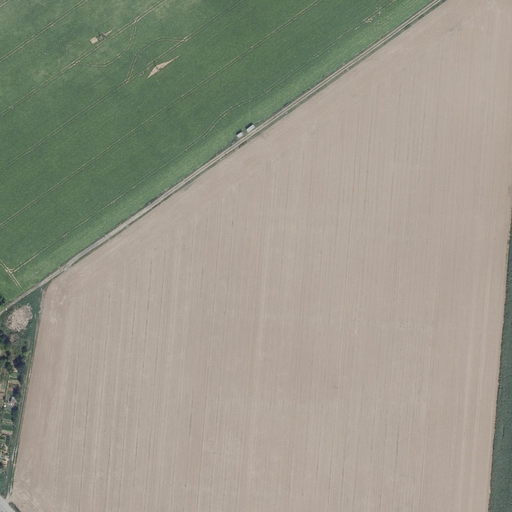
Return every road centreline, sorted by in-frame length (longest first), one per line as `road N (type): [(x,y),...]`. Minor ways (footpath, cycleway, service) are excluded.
road 1 (track): [(0,312),(438,0)]
road 2 (track): [(6,507),(44,282)]
